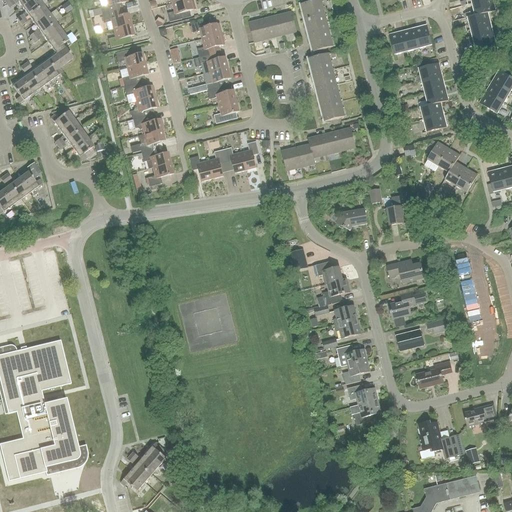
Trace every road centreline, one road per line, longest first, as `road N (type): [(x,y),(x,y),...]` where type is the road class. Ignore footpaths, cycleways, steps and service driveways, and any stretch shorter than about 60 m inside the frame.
road 1 (residential): [(114,511),(107,484),(116,428),(77,275),(78,237)]
road 2 (residential): [(360,263),(392,393),(403,407),(506,386)]
road 3 (residential): [(297,190),(368,172),(386,149),(358,27)]
road 4 (residential): [(142,0),(183,138),(258,122)]
road 5 (residential): [(104,218),(297,190)]
road 6 (residential): [(511,289),(501,258),(471,240),(439,239),(360,263)]
road 7 (residential): [(104,218),(89,177),(54,175),(40,132),(5,140),(0,125)]
road 8 (residential): [(511,136),(468,110),(445,29),(432,12)]
road 9 (residential): [(246,66),(281,61),(295,104),(291,121),(258,122)]
